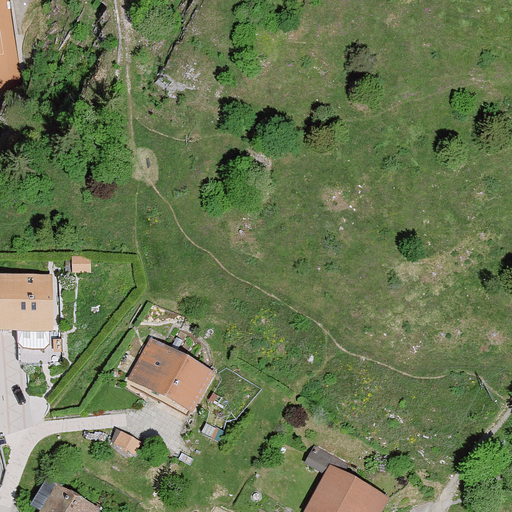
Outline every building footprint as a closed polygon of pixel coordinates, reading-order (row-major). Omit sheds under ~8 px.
[(49,332),(54,332),(53,278),(0,278),(0,332),(16,333),(17,346),(23,352),(43,352),(50,347),(49,332)] [(214,375),(150,340),(128,381),(192,416),(214,375)] [(0,347),(0,447),(8,445),(6,439),(13,439),(17,422),(10,365),(0,347)] [(349,466),(315,447),(305,465),(326,476),(305,511),(382,511),(389,500),(344,474),(349,466)] [(66,490),(47,479),(29,508),(36,511),(98,511),(65,491),(66,490)]
